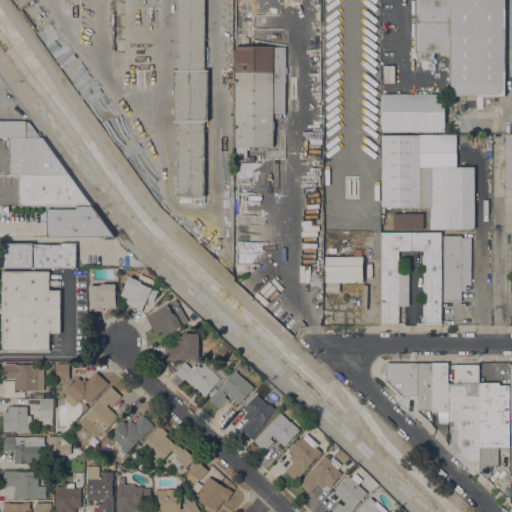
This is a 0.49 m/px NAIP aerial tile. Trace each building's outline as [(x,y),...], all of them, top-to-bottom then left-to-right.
[(205,0),(205,70),(208,70),(208,121),(205,121),(204,196),(176,196),(177,120),(173,120),(173,70),(176,70),(176,0),(205,0)] [(451,0),(451,53),(433,52),(433,58),(415,58),(415,36),(411,36),(411,23),(415,23),(415,14),(411,14),(411,0),(451,0)] [(505,0),(505,95),(451,95),(451,53),(451,0),(505,0)] [(285,67),(287,67),(287,73),(285,73),(285,82),(284,113),(273,113),(273,146),(247,146),(247,157),(236,157),(236,146),(235,146),(236,46),(285,46),(285,67)] [(445,94),(445,132),(382,131),(382,94),(445,94)] [(0,137),(0,121),(26,121),(29,121),(42,137),(9,137),(0,137)] [(511,133),(503,133),(503,196),(511,195),(511,133)] [(474,167),(474,229),(430,229),(430,206),(391,206),(391,209),(386,209),(386,206),(382,206),(382,135),(456,135),(456,167),(474,167)] [(42,137),(69,174),(18,174),(9,174),(9,137),(42,137)] [(351,152),(351,149),(351,147),(358,147),(359,157),(352,157),(351,152)] [(18,204),(18,174),(69,174),(92,205),(76,205),(18,204)] [(337,192),(337,205),(328,205),(327,193),(337,192)] [(92,205),(113,235),(47,235),(47,226),(46,225),(46,224),(46,223),(47,222),(47,220),(46,219),(46,218),(46,217),(47,217),(47,216),(47,215),(45,215),(45,208),(47,208),(77,208),(76,205),(92,205)] [(328,228),(327,215),(326,215),(326,210),(330,210),(331,214),(334,214),(334,210),(343,210),(343,214),(340,215),(340,228),(328,228)] [(423,213),(423,230),(393,230),(393,213),(423,213)] [(399,323),(381,323),(380,232),(441,232),(442,322),(423,322),(423,320),(417,320),(417,305),(423,305),(423,248),(399,248),(399,270),(410,270),(410,304),(399,304),(399,320),(399,323)] [(466,284),(466,290),(470,290),(470,298),(461,299),(461,301),(443,301),(443,235),(461,235),(461,237),(471,237),(471,284),(466,284)] [(2,243),(32,243),(32,245),(61,245),(61,243),(76,243),(76,268),(2,268),(2,243)] [(363,256),(363,282),(339,282),(339,293),(326,293),(326,282),(325,282),(325,256),(363,256)] [(49,271),(49,290),(60,290),(60,333),(49,333),(49,350),(2,350),(2,271),(49,271)] [(138,279),(140,274),(155,280),(152,287),(159,290),(153,303),(146,300),(142,310),(125,302),(127,298),(120,295),(125,285),(129,276),(138,279)] [(116,283),(116,305),(107,305),(107,307),(103,307),(103,310),(89,310),(89,304),(90,304),(89,285),(101,285),(101,283),(116,283)] [(176,299),(189,321),(173,330),(173,331),(165,336),(161,330),(156,333),(146,316),(176,299)] [(169,343),(169,340),(183,340),(183,333),(199,333),(199,359),(165,359),(165,343),(169,343)] [(176,372),(170,367),(174,362),(183,362),(184,363),(185,362),(191,368),(194,364),(196,366),(198,364),(202,368),(206,362),(214,362),(226,372),(205,396),(186,379),(185,381),(175,373),(176,372)] [(4,363),(16,363),(16,364),(38,364),(38,369),(44,369),(44,390),(15,390),(15,378),(4,378),(4,363)] [(56,378),(56,363),(69,363),(69,378),(56,378)] [(402,396),(402,385),(400,385),(400,383),(396,383),(396,380),(386,380),(386,363),(417,363),(417,396),(402,396)] [(432,410),(417,410),(417,396),(417,363),(432,363),(432,410)] [(448,412),(432,412),(432,410),(432,363),(447,363),(448,383),(448,412)] [(454,383),(454,365),(478,364),(478,382),(479,448),(479,460),(467,460),(467,452),(460,452),(460,446),(458,446),(458,421),(448,421),(448,412),(448,383),(454,383)] [(254,388),(239,404),(231,396),(219,409),(209,399),(211,396),(210,396),(216,389),(217,389),(222,384),(223,384),(236,370),(254,388)] [(78,377),(81,380),(84,378),(87,381),(96,371),(108,383),(90,403),(83,397),(78,403),(77,402),(73,407),(64,398),(68,394),(65,391),(78,377)] [(511,447),(509,447),(509,448),(498,448),(479,448),(478,382),(499,382),(499,385),(510,385),(509,431),(509,433),(511,433),(511,447)] [(80,421),(100,399),(99,398),(111,386),(121,396),(112,405),(109,402),(107,405),(118,416),(117,418),(117,419),(115,421),(115,420),(103,433),(102,432),(97,437),(80,421)] [(257,394),(263,399),(264,398),(267,401),(266,402),(269,405),(270,403),(277,410),(272,415),(271,414),(263,423),(264,424),(250,439),(240,429),(248,420),(244,416),(247,412),(243,409),(257,394)] [(53,411),(53,416),(40,416),(40,398),(53,398),(53,411)] [(27,406),(27,415),(31,415),(31,423),(34,423),(34,432),(23,432),(23,431),(10,431),(10,432),(3,432),(3,411),(8,411),(8,406),(27,406)] [(265,451),(254,441),(268,426),(281,413),(290,421),(290,420),(300,430),(288,442),(289,443),(287,445),(286,444),(285,446),(273,435),(270,438),(274,441),(265,451)] [(123,420),(127,424),(130,420),(135,424),(143,415),(154,425),(140,440),(139,439),(131,448),(131,449),(127,454),(122,448),(120,451),(113,445),(116,441),(110,435),(123,420)] [(175,445),(176,443),(183,449),(183,448),(194,457),(186,467),(175,458),(177,455),(171,450),(161,461),(159,459),(156,462),(153,460),(151,462),(141,453),(143,451),(139,447),(155,430),(159,425),(168,433),(165,435),(175,445)] [(302,436),(303,438),(307,433),(319,445),(317,447),(322,452),(317,458),(316,457),(308,465),(309,466),(296,481),(285,471),(293,462),(289,458),(293,454),(289,451),(302,436)] [(3,436),(16,436),(44,436),(44,444),(40,444),(40,460),(31,460),(31,463),(14,463),(15,450),(3,450),(3,436)] [(71,443),(71,454),(50,454),(50,436),(61,436),(61,437),(68,443),(71,443)] [(77,447),(82,452),(78,456),(73,452),(77,447)] [(498,448),(498,466),(491,466),(491,475),(487,479),(479,471),(479,460),(479,448),(498,448)] [(312,469),(313,470),(323,458),(325,455),(330,460),(333,456),(342,464),(338,469),(343,473),(341,475),(342,476),(340,478),(339,477),(333,484),(333,485),(332,487),(331,486),(329,488),(326,484),(322,488),(318,484),(310,493),(299,483),(312,469)] [(199,480),(188,470),(197,460),(208,470),(199,480)] [(122,464),(133,468),(132,473),(126,471),(125,473),(120,471),(119,469),(120,469),(121,466),(122,464)] [(87,497),(85,497),(85,494),(87,494),(87,492),(86,492),(86,489),(87,489),(87,487),(86,487),(86,485),(87,485),(87,483),(86,483),(86,479),(87,479),(87,466),(99,466),(99,471),(113,471),(113,479),(112,479),(112,496),(113,496),(113,511),(98,511),(98,503),(102,503),(103,499),(91,499),(91,500),(88,500),(88,499),(87,499),(87,497)] [(37,498),(37,497),(15,497),(15,485),(4,485),(4,470),(16,470),(16,471),(33,471),(33,476),(38,476),(38,478),(44,478),(44,486),(46,486),(46,498),(37,498)] [(349,475),(352,477),(356,473),(363,479),(358,484),(368,493),(355,507),(350,511),(331,511),(340,503),(343,506),(346,503),(334,492),(349,475)] [(226,488),(227,487),(233,491),(227,501),(223,499),(215,511),(212,509),(198,500),(200,497),(199,496),(199,497),(196,495),(197,492),(191,488),(196,481),(203,485),(209,476),(226,488)] [(118,477),(125,477),(125,484),(126,484),(135,484),(135,486),(142,486),(142,488),(150,488),(150,504),(142,504),(142,506),(137,506),(137,511),(131,511),(117,511),(117,503),(118,503),(118,491),(117,491),(117,484),(118,484),(118,477)] [(80,502),(81,502),(81,505),(80,505),(80,507),(75,507),(75,511),(55,511),(55,505),(56,505),(56,493),(55,493),(55,486),(63,486),(63,483),(74,483),(74,488),(80,488),(80,502)] [(154,511),(155,489),(166,490),(166,489),(180,489),(180,511),(154,511)] [(388,511),(356,511),(357,511),(358,511),(366,503),(365,502),(370,497),(376,502),(377,501),(388,511)] [(199,511),(181,511),(180,509),(194,501),(199,511)] [(30,511),(33,511),(4,511),(4,502),(10,502),(10,503),(24,503),(24,502),(30,502),(30,511)] [(51,502),(51,511),(35,511),(35,502),(51,502)]
